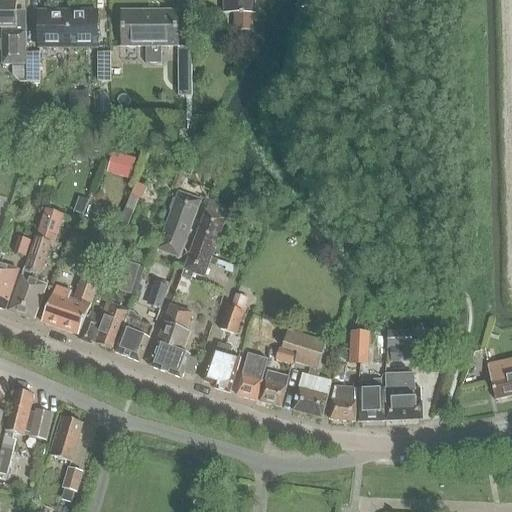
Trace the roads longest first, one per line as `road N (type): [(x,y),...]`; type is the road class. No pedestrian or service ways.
road 1 (residential): [(0,365),(120,419),(266,462),(351,460),(374,442)]
road 2 (tertiary): [(374,442),(284,430),(0,327)]
road 3 (tertiary): [(511,432),(374,442)]
